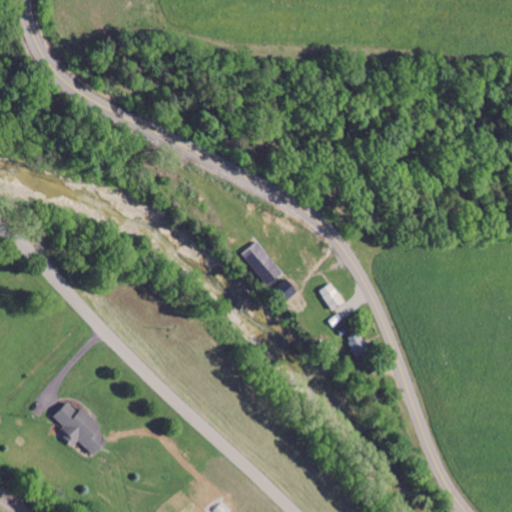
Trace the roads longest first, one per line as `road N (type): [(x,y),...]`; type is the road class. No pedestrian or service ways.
road 1 (secondary): [(468,511),(442,473),(378,304),(342,243),(270,186),(81,91),(46,58),(28,0)]
road 2 (residential): [(0,228),(293,511)]
